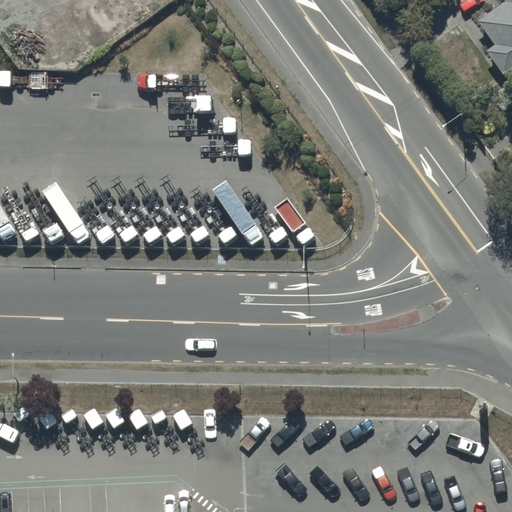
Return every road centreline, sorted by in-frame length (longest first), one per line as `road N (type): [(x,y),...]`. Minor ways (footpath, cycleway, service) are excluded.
road 1 (tertiary): [(511,309),(457,339),(415,344),(261,343),(187,322)]
road 2 (tertiary): [(187,322),(242,302),(362,299),(465,236)]
road 3 (secondary): [(294,0),(465,236)]
road 4 (tertiary): [(0,316),(187,322)]
